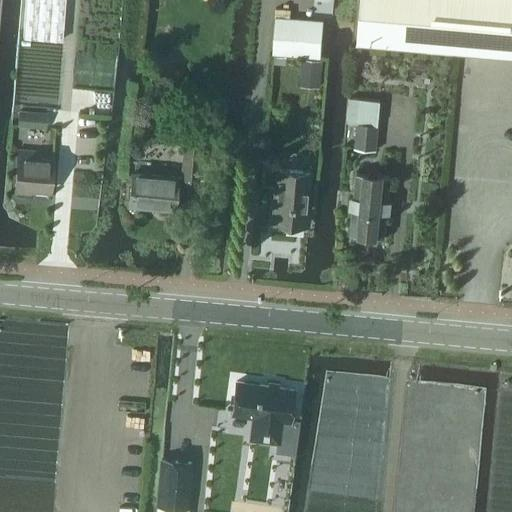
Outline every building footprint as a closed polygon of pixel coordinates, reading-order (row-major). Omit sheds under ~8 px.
[(64,0),(24,0),(22,36),(61,39),(64,0)] [(511,0),(359,0),(356,42),(511,55),(511,0)] [(275,18),(273,53),(320,57),(322,22),(275,18)] [(321,88),(323,60),(301,59),(299,86),(321,88)] [(361,98),(349,97),(347,122),(357,123),(358,123),(361,98)] [(47,113),(19,110),(18,126),(46,128),(47,113)] [(358,123),(356,147),(375,149),(378,125),(358,123)] [(201,144),(183,142),(180,179),(197,181),(201,144)] [(40,159),(41,151),(18,150),(16,189),(50,191),(52,159),(40,159)] [(264,154),(261,186),(274,187),(271,222),(304,225),(308,171),(276,169),(277,155),(264,154)] [(389,176),(357,172),(350,232),(383,236),(389,176)] [(176,178),(130,173),(127,204),(173,209),(176,178)] [(232,400),(231,412),(252,416),(249,437),(276,441),(278,441),(277,450),(294,452),(299,419),(288,418),(292,389),(278,387),(267,385),(235,380),(234,391),(232,400)] [(161,458),(157,505),(189,508),(193,461),(161,458)]
